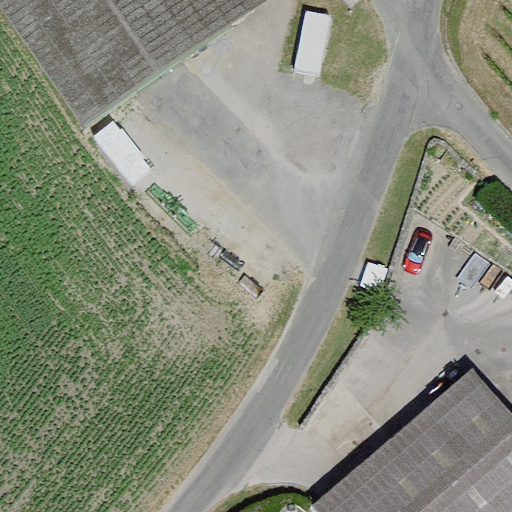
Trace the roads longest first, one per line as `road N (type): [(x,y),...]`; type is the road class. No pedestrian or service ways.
road 1 (unclassified): [(191,511),(271,405),(314,322),(357,222),(425,0)]
road 2 (track): [(511,165),(411,44)]
